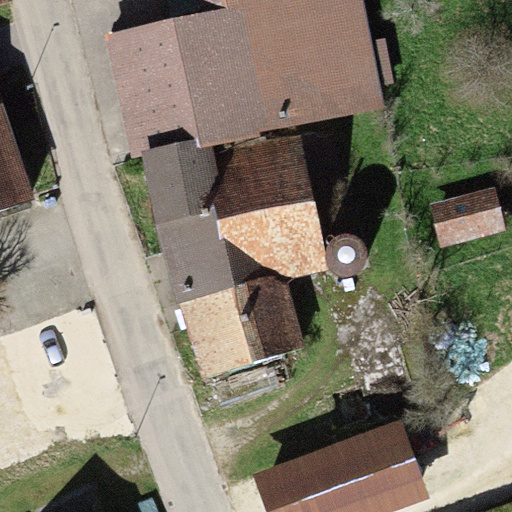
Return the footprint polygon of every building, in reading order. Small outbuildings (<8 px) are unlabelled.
[(299,0),(114,38),(135,139),(209,124),(212,138),(323,115),(299,0)] [(0,206),(31,195),(0,107),(0,206)] [(212,142),(151,159),(213,381),(305,356),(285,285),(362,264),(326,136),(219,166),(212,142)] [(16,330),(0,336),(0,469),(81,438),(67,402),(47,410),(16,330)] [(409,426),(270,476),(282,511),(410,511),(437,503),(409,426)]
